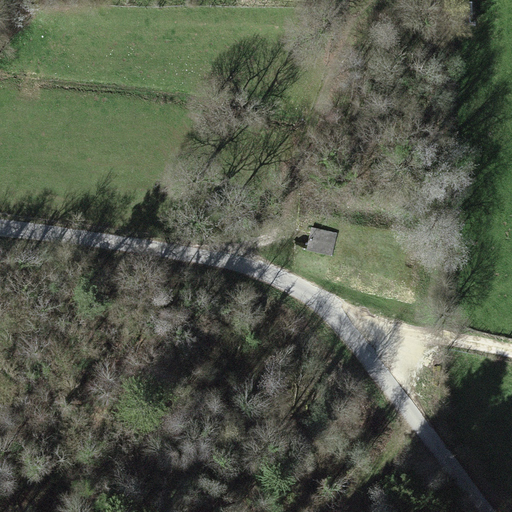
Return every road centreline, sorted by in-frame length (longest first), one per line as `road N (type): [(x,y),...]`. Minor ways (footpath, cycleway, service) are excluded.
road 1 (track): [(487,511),(323,299),(286,278),(203,255),(0,226)]
road 2 (track): [(511,352),(349,329)]
road 3 (track): [(411,414),(340,511)]
